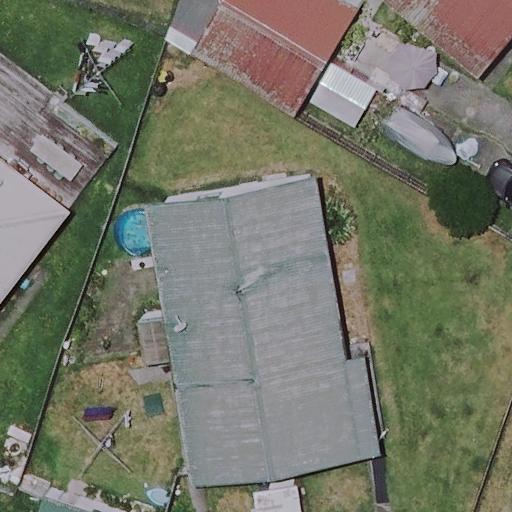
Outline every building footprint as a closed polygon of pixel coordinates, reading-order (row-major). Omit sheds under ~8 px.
[(371,3),(367,0),(225,0),(201,39),(306,106),(371,3)] [(511,32),(511,0),(399,0),(484,67),(511,32)] [(0,303),(76,204),(0,145),(0,303)] [(370,444),(328,175),(166,199),(208,469),(370,444)] [(100,511),(54,495),(47,511),(100,511)]
